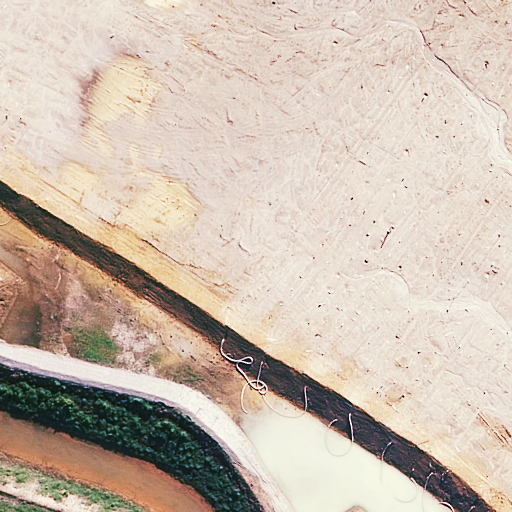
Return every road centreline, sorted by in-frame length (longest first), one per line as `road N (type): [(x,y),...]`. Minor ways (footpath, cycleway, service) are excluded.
road 1 (motorway): [(511,392),(0,56)]
road 2 (motorway): [(167,0),(511,225)]
